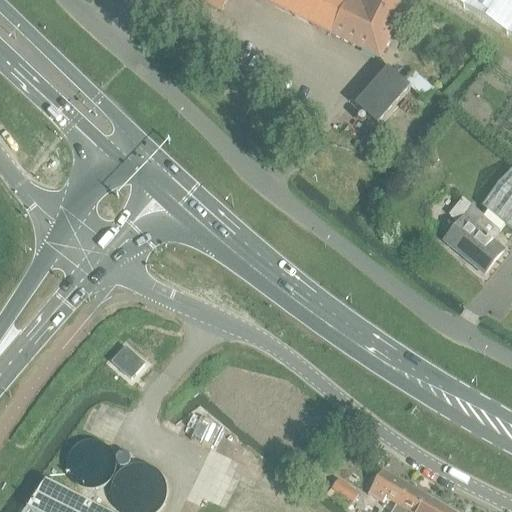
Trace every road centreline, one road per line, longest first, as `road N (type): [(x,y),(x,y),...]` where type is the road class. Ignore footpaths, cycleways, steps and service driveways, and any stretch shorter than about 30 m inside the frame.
road 1 (unclassified): [(511,358),(432,318),(261,179),(65,0)]
road 2 (unclassified): [(511,501),(402,446),(276,348),(150,290),(104,259)]
road 3 (primary): [(511,434),(315,307),(167,184)]
road 4 (primary): [(137,137),(0,4)]
road 5 (primary): [(0,55),(118,159)]
road 6 (tertiary): [(0,376),(104,259)]
road 7 (tertiary): [(64,230),(0,332)]
